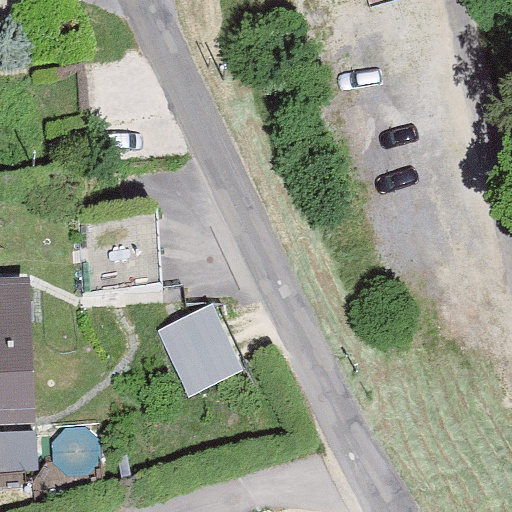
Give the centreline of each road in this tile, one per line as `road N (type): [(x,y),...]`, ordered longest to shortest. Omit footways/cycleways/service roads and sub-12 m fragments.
road 1 (unclassified): [(391,511),(144,0)]
road 2 (track): [(511,217),(449,0)]
